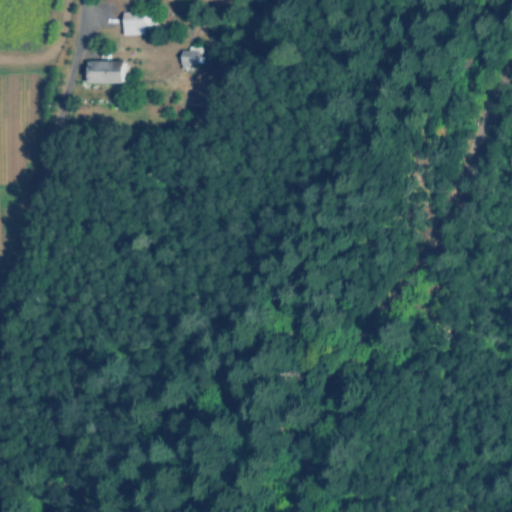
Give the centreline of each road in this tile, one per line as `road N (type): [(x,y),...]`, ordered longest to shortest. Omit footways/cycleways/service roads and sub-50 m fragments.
road 1 (residential): [(341,511),(380,312),(511,114)]
road 2 (residential): [(0,415),(70,110),(75,0)]
